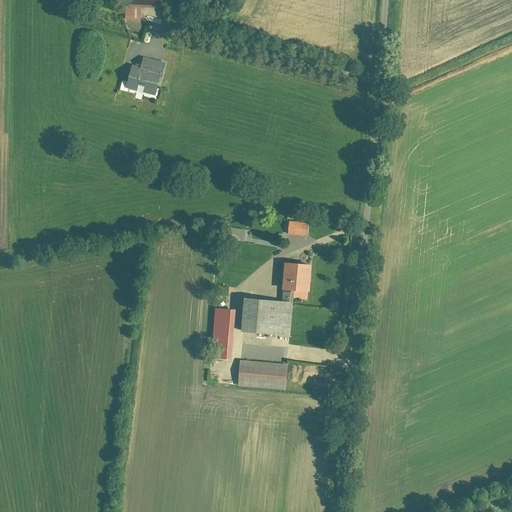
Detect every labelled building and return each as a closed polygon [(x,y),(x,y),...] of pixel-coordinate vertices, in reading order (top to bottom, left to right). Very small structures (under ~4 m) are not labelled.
[(120,4),(121,19),(136,19),(136,5),(158,4),(158,0),(124,0),(124,4),(120,4)] [(166,65),(153,61),(150,69),(164,73),(166,65)] [(138,70),(133,87),(154,93),(160,76),(138,70)] [(293,223),(293,236),(309,236),(309,223),(293,223)] [(295,301),(295,291),(313,292),(314,263),(286,262),(285,290),(287,290),(286,301),(246,299),(245,333),(294,335),(295,301)] [(215,314),(212,363),(233,365),(237,315),(215,314)] [(243,362),(241,386),(289,391),(292,366),(243,362)]
